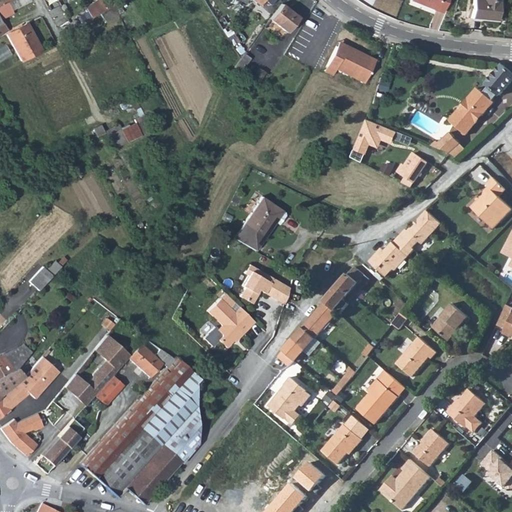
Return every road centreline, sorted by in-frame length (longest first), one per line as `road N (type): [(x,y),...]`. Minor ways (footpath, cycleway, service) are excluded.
road 1 (residential): [(152,511),(240,403),(250,374),(323,274)]
road 2 (residential): [(330,511),(461,362),(511,376)]
road 3 (residential): [(511,120),(364,245)]
road 4 (secondary): [(338,0),(413,35),(511,51)]
road 5 (unknown): [(47,490),(143,381)]
